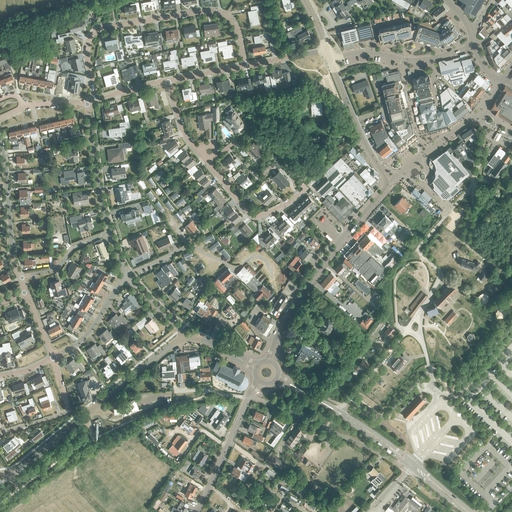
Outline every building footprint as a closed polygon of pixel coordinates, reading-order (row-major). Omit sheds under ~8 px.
[(156,0),(149,0),(149,2),(143,3),(145,11),(146,12),(150,11),(150,10),(156,9),(155,6),(158,5),(156,0)] [(166,0),(163,1),(164,8),(173,7),(173,4),(180,3),(179,0),(166,0)] [(293,2),(290,2),(289,0),(281,0),(283,5),(284,9),(290,8),(294,7),(293,2)] [(332,8),(339,19),(343,16),(344,18),(350,14),(347,10),(350,8),(349,6),(347,4),(344,6),(341,2),(342,2),(341,0),(333,0),(330,3),(333,7),(332,8)] [(405,0),(391,0),(406,8),(410,2),(405,0)] [(426,12),(431,3),(426,0),(422,0),(421,2),(419,1),(420,1),(418,0),(415,0),(412,5),(416,7),(417,4),(419,5),(418,6),(424,9),(423,10),(426,12)] [(464,0),(467,1),(463,8),(469,12),(468,13),(472,16),(473,14),(475,15),(483,2),(485,4),(487,0),(464,0)] [(124,7),(125,14),(137,12),(136,11),(139,11),(138,2),(135,3),(130,4),(131,6),(124,7)] [(249,22),(250,26),(259,24),(256,11),(259,10),(258,5),(250,7),(251,11),(248,12),(250,22),(249,22)] [(438,18),(447,11),(442,5),(433,12),(433,13),(433,14),(433,15),(433,16),(436,20),(438,18)] [(494,18),(498,15),(497,14),(501,10),(497,7),(490,14),(494,18)] [(496,20),(494,18),(490,14),(489,13),(487,16),(489,18),(485,22),(490,26),(496,20),(495,20),(496,20)] [(507,21),(503,17),(502,16),(500,17),(498,15),(494,18),(496,20),(497,20),(502,26),(507,21)] [(69,25),(71,32),(83,28),(83,26),(86,25),(84,20),(81,21),(69,25)] [(461,35),(460,35),(453,25),(453,26),(449,20),(443,24),(445,28),(441,31),(442,32),(441,33),(440,33),(421,27),(421,26),(417,24),(417,25),(410,27),(409,22),(399,24),(399,25),(395,26),(395,25),(392,26),(392,27),(389,27),(379,30),(380,33),(378,34),(380,44),(389,42),(393,41),(393,40),(396,40),(399,39),(400,41),(404,40),(407,39),(411,38),(413,38),(417,39),(438,47),(438,46),(441,46),(446,45),(445,45),(448,44),(449,44),(454,40),(455,41),(460,37),(461,37),(461,35)] [(496,20),(490,26),(494,30),(496,28),(497,29),(501,26),(496,20)] [(286,28),(293,24),(292,21),(285,25),(283,23),(280,25),(281,27),(280,27),(282,30),(286,28)] [(510,35),(511,37),(511,22),(501,32),(502,32),(507,37),(510,35)] [(220,31),(218,31),(217,24),(204,26),(205,34),(212,32),(213,36),(220,35),(220,31)] [(342,30),(341,30),(346,48),(353,46),(352,41),(373,36),(370,24),(358,27),(357,27),(357,29),(347,31),(346,29),(342,30)] [(198,30),(195,30),(195,25),(183,27),(185,37),(196,35),(196,36),(199,36),(198,30)] [(308,30),(302,33),(301,30),(302,30),(300,27),(289,32),(286,33),(289,39),(297,35),(300,40),(310,36),(308,30)] [(166,32),(167,41),(172,40),(172,38),(178,37),(177,29),(171,30),(171,31),(166,32)] [(161,33),(157,33),(157,32),(144,34),(146,47),(160,46),(159,44),(163,44),(161,33)] [(496,36),(504,43),(511,50),(511,37),(510,35),(507,37),(502,32),(496,36)] [(138,36),(133,37),(132,35),(130,35),(129,37),(128,38),(126,36),(124,36),(126,47),(130,47),(132,44),(132,42),(135,42),(135,43),(137,45),(142,44),(141,37),(138,38),(138,36)] [(105,40),(107,51),(112,50),(119,49),(117,38),(105,40)] [(65,50),(66,54),(76,51),(74,46),(75,46),(74,39),(65,41),(67,49),(65,50)] [(511,53),(511,50),(504,43),(500,47),(492,39),(489,41),(493,46),(496,49),(506,60),(511,53)] [(493,46),(489,41),(484,45),(487,55),(492,66),(496,71),(500,66),(496,61),(492,53),(492,47),(493,46)] [(231,45),(227,45),(226,42),(218,44),(219,51),(222,50),(224,58),(231,57),(231,55),(233,55),(231,45)] [(214,53),(217,52),(216,43),(209,45),(209,47),(212,46),(213,49),(200,52),(202,58),(203,58),(203,59),(203,61),(204,62),(210,61),(210,59),(215,58),(214,53)] [(506,60),(496,49),(493,46),(492,47),(492,53),(496,61),(500,66),(507,60),(506,60)] [(163,62),(165,69),(176,67),(174,59),(178,58),(176,50),(170,51),(171,54),(171,55),(172,60),(163,62)] [(121,60),(125,59),(123,51),(117,52),(118,60),(119,60),(120,61),(121,60)] [(181,59),(183,66),(194,64),(193,61),(196,60),(195,52),(192,53),(189,53),(190,57),(181,59)] [(470,57),(468,58),(467,55),(452,59),(453,59),(448,60),(445,61),(445,60),(438,62),(441,75),(443,74),(444,77),(451,83),(452,83),(453,85),(463,83),(463,80),(465,80),(469,73),(469,72),(474,70),(470,57)] [(74,71),(82,69),(79,58),(70,60),(70,61),(69,61),(70,65),(72,64),(74,71)] [(154,64),(152,64),(151,63),(142,65),(145,74),(153,72),(153,70),(156,70),(154,64)] [(136,64),(132,66),(129,67),(129,68),(127,69),(127,70),(122,72),(124,81),(130,79),(136,77),(134,73),(138,71),(136,64)] [(105,80),(106,86),(113,84),(113,83),(117,82),(116,77),(119,76),(117,68),(113,69),(114,73),(110,74),(111,78),(105,80)] [(280,77),(283,77),(281,70),(272,71),(272,75),(270,76),(271,82),(275,81),(274,77),(280,76),(280,77)] [(390,83),(398,81),(400,80),(398,72),(389,75),(388,70),(380,72),(382,77),(386,76),(387,82),(390,81),(390,83)] [(48,76),(47,81),(46,87),(53,88),(55,74),(48,73),(48,76)] [(269,76),(265,77),(265,73),(253,75),(255,84),(264,82),(265,89),(257,90),(257,93),(271,90),(269,76)] [(416,86),(428,83),(428,85),(431,85),(428,74),(418,77),(412,79),(413,86),(414,87),(416,86)] [(483,87),(486,89),(489,86),(489,85),(489,84),(488,83),(477,74),(473,79),(472,78),(467,85),(466,84),(458,95),(459,96),(466,102),(479,86),(480,87),(481,86),(483,87)] [(5,78),(7,83),(14,81),(11,75),(5,78)] [(247,76),(237,78),(238,87),(247,85),(248,89),(251,89),(250,78),(248,79),(247,76)] [(70,91),(78,92),(79,85),(78,85),(78,81),(77,81),(77,78),(70,77),(70,80),(71,80),(70,91)] [(217,82),(219,91),(227,90),(227,88),(230,88),(229,80),(217,82)] [(368,98),(372,96),(367,80),(353,86),(355,93),(365,90),(368,98)] [(384,95),(401,91),(400,89),(401,89),(402,88),(402,86),(402,85),(401,84),(400,83),(399,83),(398,81),(390,83),(382,85),(384,95)] [(213,86),(209,87),(209,83),(199,85),(200,93),(202,93),(202,95),(214,92),(213,86)] [(486,90),(486,89),(483,87),(481,86),(480,87),(479,86),(466,102),(467,103),(471,108),(471,107),(485,90),(486,90)] [(490,111),(511,124),(511,90),(505,86),(490,109),(491,110),(490,111)] [(192,91),(191,91),(190,87),(182,88),(184,98),(190,97),(190,100),(197,99),(196,92),(193,93),(192,91)] [(469,109),(471,108),(467,103),(466,102),(459,96),(458,95),(448,87),(440,94),(442,105),(442,111),(445,124),(446,124),(457,118),(458,118),(469,109)] [(386,101),(402,97),(401,91),(384,95),(386,101)] [(146,109),(147,109),(150,109),(149,106),(155,104),(155,107),(156,107),(157,109),(160,108),(157,98),(153,98),(152,94),(146,96),(147,101),(144,102),(146,109)] [(387,106),(404,102),(402,97),(386,101),(387,106)] [(419,105),(432,102),(431,97),(420,100),(418,103),(419,105)] [(146,109),(145,109),(144,102),(139,104),(138,98),(128,101),(131,110),(137,109),(137,110),(140,109),(141,112),(143,112),(146,122),(150,121),(147,109),(146,109)] [(311,102),(312,115),(322,114),(321,101),(311,102)] [(388,111),(405,107),(405,106),(404,106),(404,103),(404,102),(387,106),(388,111)] [(422,113),(434,110),(436,109),(435,104),(434,103),(433,103),(432,102),(419,105),(421,113),(422,113)] [(102,109),(104,121),(112,120),(111,114),(121,111),(119,104),(107,107),(102,109)] [(391,121),(407,117),(405,107),(388,111),(391,121)] [(234,111),(233,112),(233,111),(233,110),(232,109),(231,109),(231,108),(226,112),(229,115),(226,118),(231,124),(232,123),(234,126),(232,128),(235,132),(245,124),(234,111)] [(434,113),(436,112),(435,110),(434,110),(422,113),(424,121),(426,120),(436,118),(434,113)] [(436,118),(426,120),(429,129),(446,125),(445,124),(442,111),(436,112),(434,113),(436,118)] [(198,123),(200,129),(209,128),(208,120),(212,120),(211,113),(198,116),(199,122),(198,123)] [(160,130),(173,126),(172,123),(171,124),(170,120),(164,122),(163,117),(157,119),(158,123),(161,122),(163,126),(159,127),(160,130)] [(394,127),(409,123),(407,117),(391,121),(392,125),(394,127)] [(129,121),(125,122),(119,123),(120,127),(109,129),(110,137),(121,136),(120,132),(125,131),(125,128),(127,128),(130,127),(129,121)] [(392,150),(396,147),(387,136),(381,123),(369,128),(377,145),(375,147),(384,157),(392,150)] [(394,127),(403,138),(411,132),(409,123),(394,127)] [(163,140),(169,138),(168,134),(173,132),(172,129),(174,128),(173,126),(160,130),(161,132),(164,131),(166,136),(162,137),(163,140)] [(26,134),(30,133),(29,127),(22,129),(23,135),(24,138),(26,146),(29,145),(26,134)] [(405,140),(403,138),(394,127),(388,132),(390,134),(399,145),(405,140)] [(429,161),(429,163),(429,165),(429,166),(430,168),(432,169),(433,169),(435,170),(435,173),(431,176),(435,192),(436,192),(443,199),(444,198),(447,198),(448,199),(459,189),(456,186),(469,174),(471,177),(477,136),(478,135),(472,127),(467,130),(462,134),(463,136),(462,137),(464,140),(441,156),(438,158),(437,157),(436,157),(434,157),(432,158),(431,158),(431,159),(429,161)] [(177,148),(180,145),(175,140),(171,143),(169,141),(164,146),(170,153),(168,155),(169,157),(178,149),(177,148)] [(338,147),(340,150),(348,143),(345,140),(338,147)] [(107,149),(109,162),(124,160),(123,148),(132,147),(131,142),(118,143),(119,148),(107,149)] [(247,149),(256,159),(263,153),(254,143),(247,149)] [(333,165),(324,173),(338,188),(337,188),(339,189),(353,204),(354,206),(359,201),(366,195),(365,194),(366,193),(368,195),(371,191),(368,188),(369,187),(370,186),(372,185),(373,186),(378,182),(376,181),(378,179),(375,175),(376,174),(371,168),(365,161),(365,160),(356,150),(352,146),(340,158),(333,165)] [(490,160),(487,164),(494,169),(489,175),(496,180),(508,164),(506,163),(511,155),(507,151),(506,153),(502,150),(499,148),(494,154),(490,160)] [(184,162),(190,157),(185,151),(184,152),(181,149),(174,154),(176,157),(178,155),(179,156),(178,157),(178,158),(179,159),(180,159),(181,159),(184,162)] [(70,162),(78,161),(77,157),(78,157),(77,150),(65,152),(66,158),(70,158),(70,162)] [(24,158),(21,158),(20,156),(16,156),(17,164),(25,164),(24,158)] [(236,158),(234,160),(231,156),(223,162),(228,168),(234,164),(236,167),(240,164),(236,158)] [(188,174),(189,173),(196,167),(193,163),(195,162),(190,157),(184,162),(189,168),(187,170),(187,171),(186,172),(186,173),(187,174),(188,174)] [(112,169),(113,179),(117,178),(117,175),(125,174),(124,167),(129,167),(128,163),(121,165),(121,168),(112,169)] [(157,167),(155,164),(148,170),(151,172),(157,167)] [(199,180),(205,175),(201,170),(199,171),(196,167),(189,173),(191,176),(194,174),(199,180)] [(84,171),(74,173),(74,170),(63,171),(65,180),(75,179),(75,180),(78,179),(79,184),(84,184),(83,176),(84,175),(84,171)] [(156,178),(163,173),(161,170),(154,176),(156,178)] [(281,189),(289,182),(279,171),(274,176),(272,174),(270,176),(272,178),(271,179),(281,189)] [(242,173),(240,174),(238,172),(233,176),(235,180),(236,179),(243,187),(250,181),(247,177),(246,177),(242,173)] [(25,175),(22,175),(22,173),(18,174),(18,182),(22,181),(22,184),(29,184),(28,175),(26,175),(25,175)] [(205,175),(199,180),(205,187),(202,189),(204,191),(212,186),(208,182),(210,181),(205,175)] [(326,176),(315,187),(319,191),(324,197),(331,190),(335,186),(330,180),(326,176)] [(166,177),(159,183),(162,186),(169,180),(166,177)] [(138,182),(144,189),(146,187),(140,180),(138,182)] [(132,183),(130,184),(130,183),(125,184),(119,185),(119,188),(116,188),(118,201),(117,201),(118,204),(126,202),(125,200),(124,190),(131,189),(131,188),(133,187),(132,183)] [(421,194),(410,183),(406,188),(416,198),(421,194)] [(174,187),(172,184),(165,190),(167,193),(174,187)] [(259,198),(265,204),(274,196),(271,193),(274,191),(269,186),(266,188),(268,190),(259,198)] [(326,198),(322,201),(329,208),(333,204),(343,214),(346,212),(348,208),(350,207),(352,206),(353,204),(339,189),(338,189),(335,186),(331,190),(332,192),(329,195),(328,194),(325,197),(326,198)] [(211,201),(221,194),(216,188),(211,191),(209,189),(205,193),(202,195),(204,198),(207,196),(209,199),(211,201)] [(30,190),(27,191),(27,190),(19,191),(20,205),(33,204),(33,202),(31,202),(30,190)] [(147,193),(151,199),(155,197),(150,190),(147,193)] [(178,190),(170,196),(173,199),(180,193),(178,190)] [(424,190),(421,193),(427,199),(428,200),(431,197),(424,190)] [(87,194),(82,195),(81,191),(72,193),(75,206),(89,203),(87,194)] [(427,202),(428,200),(427,199),(421,193),(421,194),(416,198),(418,199),(417,200),(431,213),(434,209),(427,202)] [(221,194),(211,201),(213,204),(216,202),(218,205),(216,207),(218,209),(223,205),(221,203),(225,199),(221,194)] [(304,200),(312,207),(313,206),(312,204),(314,202),(308,196),(304,200)] [(407,206),(410,208),(412,205),(402,196),(394,205),(401,212),(407,206)] [(310,209),(312,207),(304,200),(301,203),(306,209),(308,207),(310,209)] [(151,205),(149,205),(148,202),(142,204),(145,215),(148,214),(147,212),(152,211),(151,205)] [(304,211),(306,209),(301,203),(297,207),(304,215),(306,213),(304,211)] [(227,219),(230,217),(236,212),(231,207),(230,208),(227,204),(220,210),(219,211),(221,213),(221,212),(227,219)] [(28,209),(24,209),(24,207),(20,208),(21,216),(29,215),(28,209)] [(302,216),(304,215),(297,207),(293,210),(299,216),(301,214),(302,216)] [(418,214),(423,218),(427,213),(423,209),(418,214)] [(301,219),(299,216),(293,210),(289,214),(291,216),(289,218),(294,224),(296,225),(297,224),(296,222),(298,220),(299,221),(301,219)] [(139,213),(135,213),(134,211),(121,214),(123,220),(126,219),(127,222),(140,218),(139,213)] [(235,228),(238,226),(242,222),(239,219),(240,218),(236,212),(230,217),(235,224),(233,226),(235,228)] [(382,213),(375,220),(378,223),(377,223),(387,232),(391,235),(393,232),(395,234),(397,233),(399,231),(402,228),(400,226),(398,228),(396,226),(398,223),(394,219),(392,222),(385,215),(382,213)] [(280,222),(287,229),(290,226),(291,227),(294,225),(284,214),(281,216),(284,219),(280,222)] [(76,216),(69,218),(72,228),(78,226),(76,216)] [(85,230),(93,227),(91,221),(92,220),(91,216),(78,220),(79,225),(82,224),(83,225),(85,230)] [(185,226),(191,233),(197,229),(194,226),(196,225),(192,221),(185,226)] [(208,229),(203,222),(200,225),(205,231),(208,229)] [(283,233),(287,229),(280,222),(276,226),(274,223),(271,225),(281,236),(284,234),(283,233)] [(29,226),(26,226),(26,224),(22,224),(22,232),(30,232),(29,226)] [(238,226),(235,228),(232,231),(234,234),(239,229),(246,237),(252,232),(245,224),(240,228),(238,226)] [(266,235),(273,242),(277,239),(277,240),(280,237),(270,227),(267,229),(270,232),(266,235)] [(168,246),(169,247),(172,245),(171,243),(174,242),(170,234),(167,235),(168,237),(157,242),(161,250),(168,246)] [(359,243),(376,259),(384,250),(374,241),(367,234),(359,243)] [(143,252),(148,249),(142,235),(129,240),(132,246),(135,245),(139,253),(143,252)] [(269,246),(273,242),(266,235),(263,239),(261,237),(258,238),(259,244),(263,247),(264,245),(268,249),(270,247),(269,246)] [(398,239),(405,247),(410,243),(402,235),(398,239)] [(313,239),(312,240),(310,238),(307,242),(316,249),(320,244),(313,239)] [(31,243),(27,243),(27,241),(23,241),(24,249),(31,249),(31,243)] [(221,244),(218,241),(210,249),(212,251),(221,244)] [(376,259),(359,243),(356,241),(351,247),(365,260),(357,269),(368,279),(373,284),(378,279),(379,280),(381,278),(380,276),(386,268),(382,265),(376,259)] [(105,246),(104,247),(102,242),(96,244),(102,260),(105,259),(104,257),(109,255),(105,246)] [(351,247),(346,243),(339,251),(357,269),(365,260),(351,247)] [(228,259),(231,256),(223,248),(220,251),(228,259)] [(306,260),(312,253),(306,248),(305,250),(304,249),(302,251),(303,252),(300,255),(306,260)] [(387,268),(391,263),(396,257),(391,253),(388,256),(389,258),(382,265),(386,268),(387,268)] [(296,268),(298,270),(303,264),(301,262),(303,260),(297,255),(288,266),(294,271),(296,268)] [(366,281),(368,279),(357,269),(345,257),(335,268),(341,274),(347,268),(346,267),(350,262),(355,267),(352,269),(354,271),(355,271),(366,281)] [(32,259),(28,260),(28,258),(24,258),(25,266),(33,266),(32,259)] [(477,261),(474,264),(473,264),(474,263),(462,259),(460,265),(472,269),(473,267),(476,268),(480,263),(477,261)] [(183,271),(186,269),(180,260),(177,262),(183,271)] [(78,271),(79,271),(81,268),(72,262),(70,265),(71,266),(67,273),(74,277),(78,271)] [(175,275),(178,273),(171,263),(167,265),(166,264),(161,268),(162,269),(157,273),(161,278),(156,281),(161,288),(173,279),(171,277),(169,278),(165,273),(170,269),(175,275)] [(205,266),(202,264),(195,272),(198,275),(205,266)] [(263,294),(266,297),(270,292),(243,267),(236,274),(255,292),(253,295),(258,300),(263,294)] [(236,279),(237,278),(228,269),(213,283),(221,292),(231,283),(229,282),(234,277),(236,279)] [(97,276),(104,281),(108,275),(102,272),(100,274),(95,271),(93,274),(97,276)] [(478,277),(482,280),(487,275),(483,271),(478,277)] [(331,272),(327,277),(336,285),(337,286),(340,283),(337,281),(336,281),(334,280),(337,277),(331,272)] [(4,282),(11,278),(7,273),(4,275),(3,273),(0,275),(4,282)] [(101,286),(104,281),(97,276),(95,278),(97,279),(95,283),(101,286)] [(186,283),(189,285),(195,279),(192,276),(186,283)] [(336,285),(327,277),(321,284),(330,292),(336,285)] [(69,286),(62,289),(59,280),(50,283),(52,287),(49,287),(49,288),(50,292),(51,292),(53,291),(54,295),(59,294),(60,296),(71,293),(69,286)] [(360,280),(356,285),(366,294),(370,289),(360,280)] [(101,286),(95,283),(93,281),(89,287),(98,292),(101,286)] [(438,305),(440,308),(458,290),(451,283),(433,301),(436,304),(432,307),(433,308),(427,310),(429,316),(438,313),(436,307),(438,305)] [(181,295),(183,293),(176,287),(172,290),(170,288),(165,292),(168,295),(169,294),(175,300),(179,297),(181,295)] [(233,293),(238,299),(243,295),(238,289),(233,293)] [(406,312),(411,317),(427,296),(422,292),(409,308),(411,309),(410,310),(408,309),(406,312)] [(82,299),(91,304),(94,298),(85,293),(82,299)] [(274,308),(281,312),(288,300),(287,296),(282,293),(273,307),(274,307),(274,308)] [(131,306),(133,309),(139,304),(131,294),(125,298),(126,300),(123,303),(124,305),(122,307),(125,311),(127,313),(130,310),(128,308),(131,306)] [(229,294),(229,295),(228,294),(226,295),(227,296),(226,297),(232,304),(235,302),(231,297),(229,294)] [(192,300),(192,301),(186,297),(183,303),(190,308),(194,301),(192,300)] [(87,310),(91,304),(82,299),(79,304),(77,303),(76,306),(83,311),(84,308),(87,310)] [(209,304),(202,315),(207,318),(208,316),(212,319),(217,311),(213,308),(211,311),(208,309),(207,311),(205,310),(207,306),(210,308),(214,301),(212,299),(209,304)] [(202,315),(209,304),(206,302),(205,305),(203,304),(203,305),(199,302),(194,310),(202,315)] [(231,318),(237,314),(229,305),(224,310),(231,318)] [(278,317),(281,312),(274,308),(274,307),(273,307),(274,307),(271,312),(278,317)] [(22,310),(18,311),(17,308),(5,313),(9,322),(17,319),(18,320),(25,317),(22,310)] [(444,321),(448,325),(458,315),(453,311),(444,321)] [(71,317),(66,314),(64,312),(61,316),(64,318),(65,316),(68,318),(67,319),(72,321),(71,324),(69,324),(67,327),(72,330),(74,326),(76,327),(80,322),(71,317)] [(71,317),(80,322),(83,316),(77,313),(75,316),(73,314),(71,317)] [(122,315),(120,318),(116,313),(108,320),(114,327),(122,321),(125,324),(127,321),(122,315)] [(269,318),(270,316),(266,313),(265,315),(263,314),(261,318),(260,318),(257,322),(258,322),(255,327),(264,332),(270,322),(272,319),(269,318)] [(364,327),(371,319),(367,315),(362,319),(361,318),(357,322),(364,327)] [(338,325),(337,326),(335,325),(333,324),(335,320),(326,316),(319,329),(328,333),(329,333),(332,328),(335,329),(334,332),(339,334),(342,327),(338,325)] [(50,320),(57,332),(62,330),(59,324),(57,325),(53,319),(52,317),(49,318),(50,320)] [(152,333),(158,328),(151,319),(148,322),(146,319),(140,324),(142,327),(143,326),(148,332),(150,331),(152,333)] [(51,335),(57,332),(50,320),(47,322),(50,328),(48,329),(51,335)] [(240,324),(247,332),(251,329),(243,321),(240,324)] [(274,324),(270,322),(264,332),(263,333),(267,336),(274,324)] [(384,332),(390,337),(396,330),(390,325),(384,332)] [(113,331),(110,333),(107,329),(99,336),(105,343),(113,336),(115,339),(116,339),(118,341),(120,339),(113,331)] [(24,336),(21,338),(19,335),(20,331),(19,330),(11,334),(15,341),(17,339),(20,345),(29,340),(31,343),(35,341),(31,332),(24,336)] [(133,349),(135,352),(141,347),(136,340),(139,338),(134,333),(132,330),(129,333),(134,339),(132,341),(133,342),(130,345),(133,349),(132,349),(133,350),(133,349)] [(257,348),(261,341),(255,338),(253,340),(251,339),(250,341),(252,342),(251,345),(257,348)] [(3,346),(0,346),(0,359),(3,359),(4,366),(11,364),(9,353),(12,353),(11,347),(10,342),(3,343),(3,346)] [(311,345),(310,346),(303,342),(297,352),(296,352),(293,358),(298,360),(299,358),(303,360),(304,359),(305,357),(308,359),(310,356),(314,358),(312,361),(318,363),(323,354),(319,352),(320,350),(311,345)] [(101,346),(98,348),(95,343),(86,349),(92,357),(100,351),(103,354),(105,352),(101,346)] [(120,361),(122,363),(125,360),(124,359),(128,356),(126,353),(129,350),(124,345),(121,348),(123,350),(116,356),(119,360),(118,360),(119,361),(120,361)] [(389,366),(397,372),(407,361),(399,354),(389,366)] [(182,358),(176,358),(178,371),(184,371),(191,370),(191,367),(194,366),(200,366),(200,363),(199,355),(182,358)] [(79,361),(76,363),(73,359),(65,365),(70,372),(78,366),(82,372),(85,370),(79,361)] [(177,373),(176,367),(176,361),(172,362),(173,370),(166,371),(166,366),(162,366),(162,371),(163,379),(172,378),(172,375),(174,375),(174,373),(177,373)] [(217,361),(213,369),(218,371),(216,375),(228,381),(227,384),(237,389),(241,390),(245,389),(245,388),(248,386),(248,382),(247,378),(244,375),(244,374),(239,372),(240,369),(234,366),(232,369),(229,367),(225,366),(217,361)] [(108,376),(113,372),(109,366),(107,364),(100,369),(102,372),(104,371),(104,372),(105,373),(108,376)] [(209,371),(206,371),(206,368),(201,369),(201,373),(197,373),(198,377),(201,377),(201,378),(210,378),(209,371)] [(46,388),(50,386),(49,384),(44,375),(42,376),(41,374),(32,379),(36,388),(43,384),(44,386),(45,386),(46,388)] [(87,385),(91,384),(89,379),(85,380),(78,383),(80,390),(78,390),(79,393),(81,393),(84,401),(92,398),(89,390),(87,385)] [(26,382),(23,383),(23,382),(13,385),(15,393),(25,390),(26,394),(30,393),(26,382)] [(50,386),(46,388),(43,388),(45,393),(47,393),(48,395),(39,398),(41,406),(42,405),(44,410),(51,407),(49,401),(54,399),(50,386)] [(410,418),(409,416),(424,400),(422,398),(421,394),(411,398),(412,400),(407,402),(408,405),(400,408),(402,412),(403,411),(406,420),(410,418)] [(135,398),(118,405),(119,406),(113,407),(114,413),(121,412),(122,415),(139,408),(135,398)] [(37,412),(35,405),(34,402),(22,406),(24,410),(27,409),(29,414),(37,412)] [(17,405),(22,415),(25,414),(21,404),(17,405)] [(6,413),(9,421),(17,419),(14,410),(6,413)] [(223,412),(222,413),(219,410),(209,423),(219,430),(228,417),(226,415),(227,414),(223,412)] [(269,427),(271,421),(265,418),(266,415),(263,414),(256,411),(253,417),(261,420),(266,423),(265,426),(269,427)] [(193,419),(199,423),(203,417),(198,413),(193,419)] [(177,424),(191,435),(196,429),(182,418),(177,424)] [(269,430),(276,436),(282,428),(275,422),(269,430)] [(261,440),(263,441),(265,437),(263,437),(263,436),(258,434),(260,428),(258,427),(250,424),(247,430),(253,432),(251,437),(261,441),(261,440)] [(302,433),(304,434),(305,432),(299,427),(295,433),(293,432),(286,442),(292,446),(302,433)] [(35,441),(43,434),(41,431),(32,438),(35,441)] [(148,436),(156,444),(158,441),(150,433),(148,436)] [(176,456),(188,440),(179,434),(179,435),(178,434),(172,443),(173,443),(168,450),(176,456)] [(253,443),(255,445),(257,441),(245,435),(242,441),(250,445),(251,442),(253,443)] [(3,445),(9,452),(5,456),(8,459),(18,452),(13,446),(19,441),(14,436),(9,440),(3,445)] [(195,461),(202,465),(208,455),(204,453),(207,449),(199,445),(197,448),(201,451),(195,461)] [(250,452),(261,460),(263,457),(252,449),(250,452)] [(273,455),(270,460),(282,469),(286,464),(285,463),(285,462),(275,455),(274,455),(273,455)] [(182,466),(184,467),(188,460),(185,458),(178,469),(180,470),(182,466)] [(246,469),(248,470),(252,464),(243,458),(239,464),(243,467),(241,471),(244,473),(246,469)] [(189,473),(198,479),(201,473),(199,472),(201,469),(194,465),(191,469),(192,469),(189,473)] [(239,475),(241,476),(243,473),(234,467),(230,474),(237,478),(239,475)] [(379,472),(373,467),(368,472),(374,478),(370,481),(374,484),(372,486),(374,487),(374,488),(375,489),(373,492),(372,491),(370,494),(373,498),(380,490),(376,486),(385,477),(379,472)] [(265,474),(271,478),(275,473),(269,468),(265,474)] [(294,480),(287,474),(285,477),(291,483),(294,480)] [(188,490),(195,493),(197,488),(190,484),(188,490)] [(159,498),(164,501),(169,493),(164,490),(159,498)] [(192,499),(195,493),(188,490),(185,495),(192,499)] [(414,511),(415,511),(419,508),(405,497),(397,506),(395,504),(391,509),(394,511),(404,511),(408,507),(414,511)] [(152,506),(157,509),(162,501),(158,498),(152,506)] [(178,510),(181,511),(184,511),(187,508),(184,506),(185,504),(181,501),(177,509),(173,507),(178,510)]
